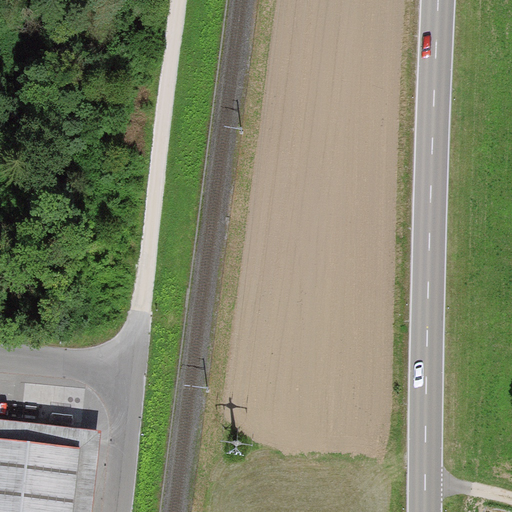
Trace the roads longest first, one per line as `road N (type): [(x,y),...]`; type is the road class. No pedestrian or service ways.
road 1 (primary): [(424,511),(439,0)]
road 2 (track): [(177,0),(133,368)]
road 3 (unclassified): [(114,511),(133,368),(0,356)]
